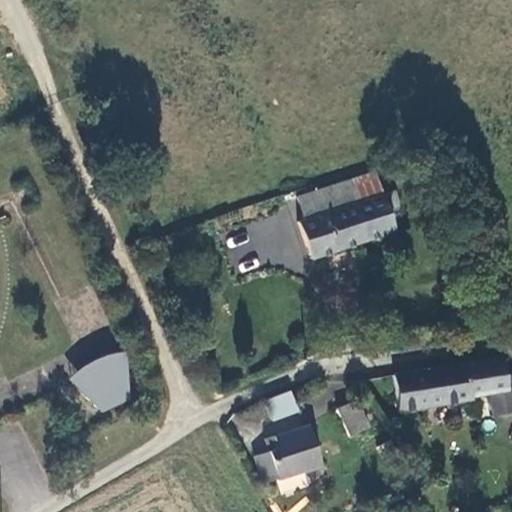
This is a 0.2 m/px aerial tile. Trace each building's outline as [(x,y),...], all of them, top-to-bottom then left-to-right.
[(359,178),(307,195),(314,218),(367,200),(359,178)] [(405,227),(400,209),(411,206),(405,187),(367,200),(314,218),(306,220),(318,256),(405,227)] [(84,366),(69,379),(88,397),(129,377),(126,351),(108,354),(95,360),(84,366)] [(501,357),(392,375),(397,411),(471,399),(470,396),(511,389),(511,374),(504,376),(501,357)] [(88,397),(104,411),(131,398),(129,377),(88,397)] [(296,410),(288,391),(263,401),(270,420),(296,410)] [(367,427),(354,400),(335,409),(348,436),(367,427)] [(267,451),(276,479),(303,472),(320,466),(306,425),(263,439),(267,451)] [(394,455),(387,442),(374,448),(382,461),(394,455)] [(261,484),(276,479),(267,451),(252,455),(261,484)] [(307,486),(303,472),(276,479),(280,494),(307,486)]
